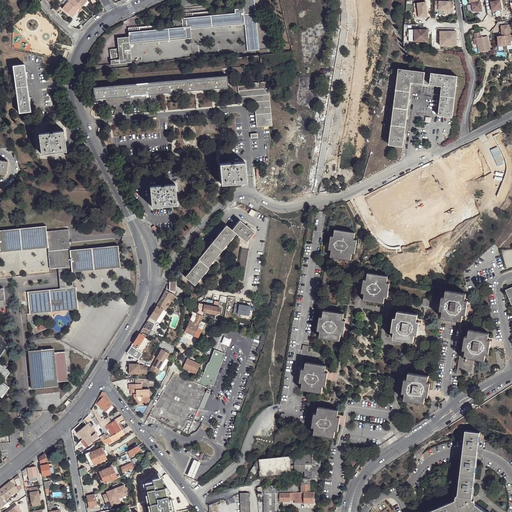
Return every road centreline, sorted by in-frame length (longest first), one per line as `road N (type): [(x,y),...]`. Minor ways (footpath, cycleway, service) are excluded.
road 1 (unclassified): [(511,116),(341,196),(282,208),(251,191),(234,193),(155,286)]
road 2 (tertiary): [(114,16),(80,48),(74,100),(141,236)]
road 3 (residential): [(343,0),(316,190)]
road 4 (tertiary): [(101,376),(200,511)]
